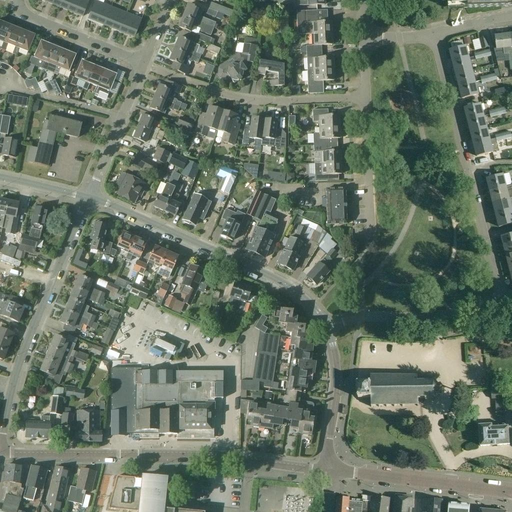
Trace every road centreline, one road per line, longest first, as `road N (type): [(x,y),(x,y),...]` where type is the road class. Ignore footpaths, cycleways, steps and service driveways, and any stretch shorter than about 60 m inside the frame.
road 1 (secondary): [(0,452),(207,454),(330,470)]
road 2 (secondary): [(326,327),(280,281),(86,198)]
road 3 (residential): [(86,198),(16,369),(0,452)]
road 4 (residential): [(365,97),(254,100),(143,64)]
road 5 (residential): [(326,327),(363,316),(503,306)]
road 6 (residential): [(86,198),(143,64)]
road 7 (secondary): [(330,470),(337,367),(326,327)]
road 8 (residential): [(143,64),(24,14),(18,0)]
road 9 (residential): [(468,170),(433,33)]
road 10 (residential): [(503,306),(468,170)]
road 11 (residential): [(371,236),(365,97)]
